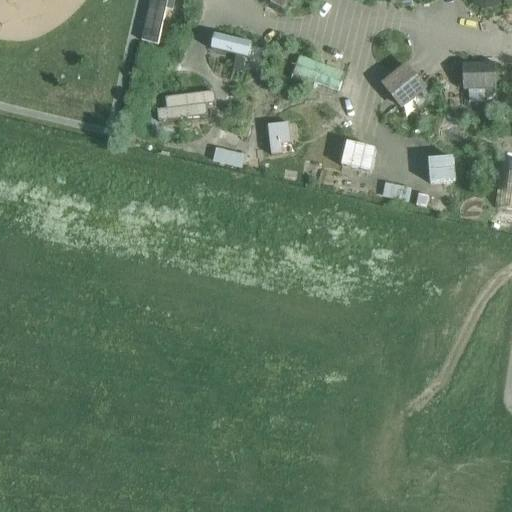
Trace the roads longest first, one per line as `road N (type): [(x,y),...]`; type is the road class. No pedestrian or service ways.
road 1 (track): [(511,273),(486,295),(451,367),(397,426),(385,452),(386,481),(408,511)]
road 2 (residential): [(511,44),(345,17)]
road 3 (residential): [(345,17),(366,120),(400,154)]
road 4 (residential): [(345,17),(287,30),(211,0)]
